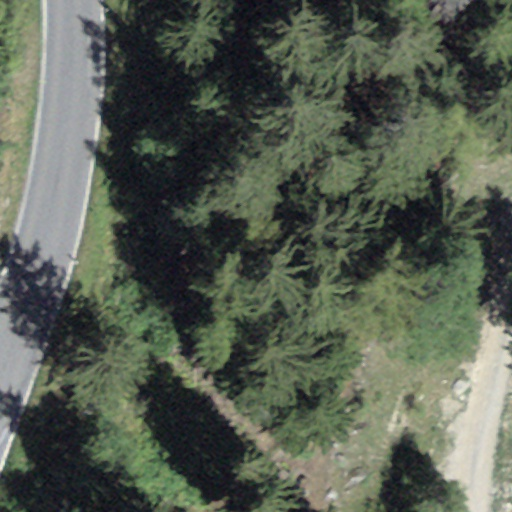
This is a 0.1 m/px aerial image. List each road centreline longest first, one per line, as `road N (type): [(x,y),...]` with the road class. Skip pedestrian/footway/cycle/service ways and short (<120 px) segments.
road 1 (tertiary): [(0,383),(61,178),(74,0)]
road 2 (track): [(511,341),(485,511)]
